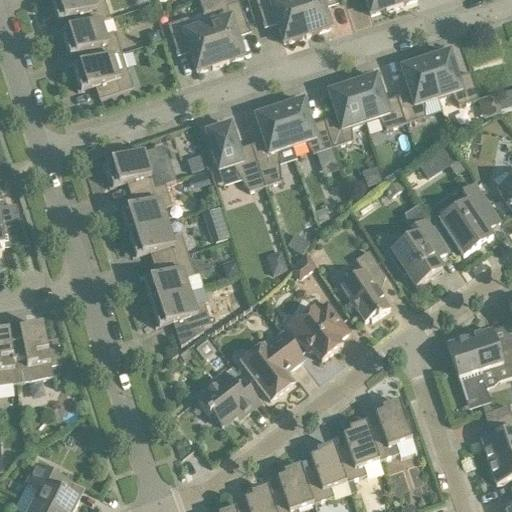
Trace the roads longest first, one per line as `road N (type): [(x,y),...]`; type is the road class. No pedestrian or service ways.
road 1 (residential): [(43,156),(511,5)]
road 2 (residential): [(170,511),(405,344)]
road 3 (residential): [(160,511),(84,286)]
road 4 (residential): [(463,511),(405,344)]
road 5 (residential): [(84,286),(43,156)]
road 6 (residential): [(43,156),(0,34)]
road 7 (residential): [(405,344),(511,271)]
